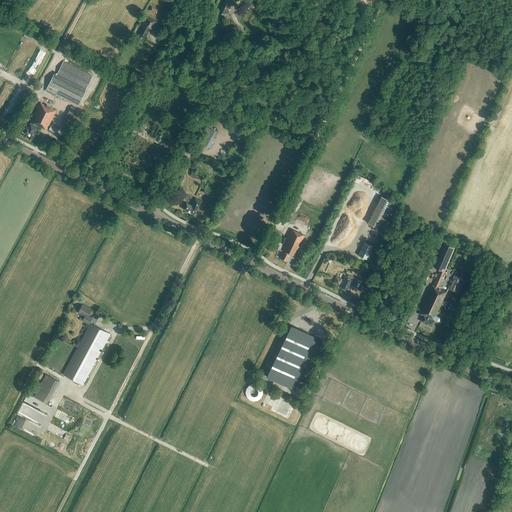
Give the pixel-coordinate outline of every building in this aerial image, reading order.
[(226,14),(232,3),(225,0),(219,13),(224,15),(225,13),(226,14)] [(248,9),(252,2),(247,0),(244,7),(248,9)] [(153,30),(157,22),(146,16),(141,26),(143,27),(138,36),(144,39),(145,37),(146,38),(150,29),(153,30)] [(93,76),(63,62),(56,75),(54,74),(45,92),(55,97),(56,95),(78,106),(93,76)] [(46,130),(56,111),(40,103),(30,123),(33,124),(32,125),(30,124),(28,128),(27,127),(24,133),(33,138),(36,132),(35,131),(37,127),(34,126),(35,125),(42,128),(46,130)] [(71,106),(61,124),(70,129),(80,110),(71,106)] [(56,133),(58,129),(51,125),(48,130),(56,133)] [(204,134),(199,143),(206,146),(209,148),(212,144),(211,143),(214,139),(211,137),(204,133),(204,134)] [(381,230),(394,203),(381,196),(367,223),(381,230)] [(194,215),(201,201),(195,198),(191,205),(186,203),(183,209),(194,215)] [(292,224),(297,214),(288,210),(283,220),(292,224)] [(295,256),(305,236),(291,229),(281,249),(279,248),(280,246),(278,245),(276,249),(278,250),(282,252),(280,258),(287,261),(291,254),(295,256)] [(366,260),(373,246),(364,242),(357,255),(366,260)] [(438,288),(456,249),(442,242),(433,262),(431,261),(430,265),(441,270),(433,286),(432,285),(418,313),(423,316),(421,321),(432,327),(434,321),(437,322),(438,322),(439,322),(440,320),(440,319),(439,318),(435,316),(447,292),(438,288)] [(355,279),(351,277),(348,275),(347,277),(345,276),(342,282),(340,281),(341,280),(336,278),(334,282),(339,284),(340,283),(342,284),(341,288),(347,291),(348,289),(349,289),(351,284),(352,285),(352,286),(358,289),(362,280),(356,277),(355,279)] [(459,293),(465,281),(454,276),(448,288),(459,293)] [(361,284),(359,290),(367,292),(369,286),(361,284)] [(90,324),(89,323),(92,318),(88,316),(91,309),(82,305),(78,313),(85,316),(82,321),(90,325),(63,374),(83,385),(110,334),(90,324)] [(450,312),(446,322),(450,324),(454,314),(450,312)] [(279,351),(266,377),(295,391),(297,386),(315,349),(320,340),(291,326),(279,351)] [(34,397),(47,404),(59,381),(46,374),(34,397)] [(27,395),(25,401),(34,405),(37,399),(27,395)] [(19,411),(27,416),(31,409),(24,404),(19,411)] [(62,420),(74,426),(77,419),(66,414),(62,420)] [(47,430),(74,443),(77,436),(50,424),(47,430)]
